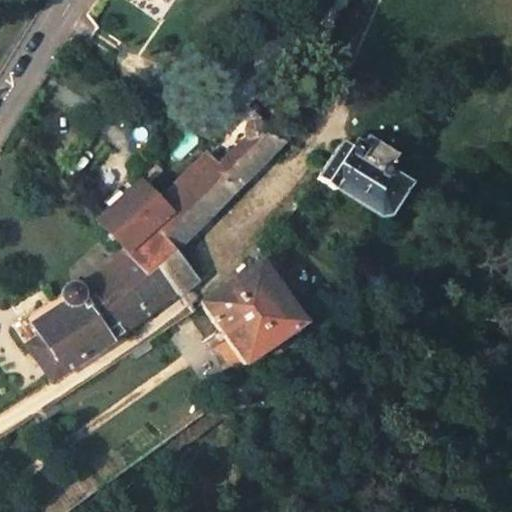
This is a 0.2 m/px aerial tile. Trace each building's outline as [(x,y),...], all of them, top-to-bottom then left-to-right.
[(81,60),(71,75),(79,80),(89,65),(81,60)] [(99,72),(89,87),(97,92),(107,77),(99,72)] [(440,119),(504,89),(496,73),(433,102),(440,119)] [(116,105),(126,90),(117,84),(108,99),(116,105)] [(26,347),(50,382),(121,335),(174,296),(176,298),(194,283),(172,253),(282,144),(268,136),(268,132),(266,128),(264,126),(257,124),(255,124),(251,126),(241,120),(206,153),(160,199),(141,182),(99,221),(129,252),(114,263),(109,267),(82,287),(76,284),(69,285),(66,287),(62,292),(61,295),(61,298),(62,301),(30,325),(38,338),(26,347)] [(76,125),(30,174),(39,183),(86,134),(76,125)] [(394,177),(404,162),(370,140),(365,147),(360,145),(355,146),(348,152),(340,146),(316,182),(333,194),(336,190),(382,220),(405,185),(394,177)] [(81,238),(109,267),(114,263),(129,252),(99,221),(81,238)] [(255,265),(195,306),(206,323),(238,370),(300,330),(255,265)] [(206,323),(195,306),(184,313),(187,318),(173,327),(181,339),(206,323)]
